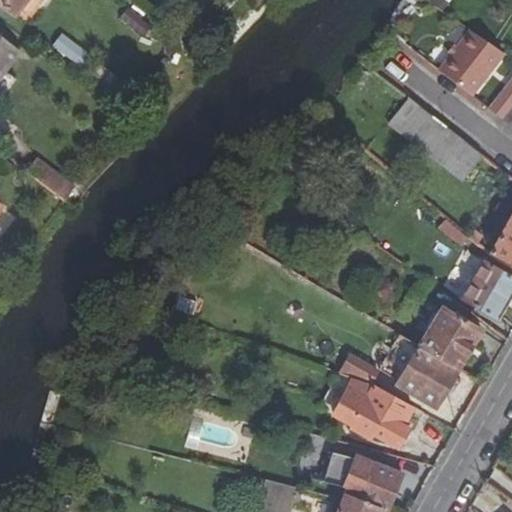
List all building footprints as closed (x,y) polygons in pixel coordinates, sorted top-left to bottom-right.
[(1,0),(17,12),(19,9),(26,0),(1,0)] [(426,0),(439,10),(446,0),(426,0)] [(0,79),(9,68),(25,47),(0,28),(0,79)] [(501,54),(468,30),(438,69),(457,84),(470,94),(501,54)] [(57,33),(49,47),(79,64),(87,50),(57,33)] [(0,90),(14,73),(9,68),(0,79),(0,90)] [(511,79),(488,108),(501,119),(511,105),(511,79)] [(385,123),(459,182),(479,156),(405,98),(385,123)] [(511,105),(501,119),(511,127),(511,105)] [(35,155),(22,170),(60,201),(73,186),(35,155)] [(511,216),(490,258),(511,270),(511,216)] [(466,237),(479,248),(483,243),(469,232),(466,237)] [(461,303),(498,322),(511,294),(511,281),(482,265),(466,295),(461,303)] [(461,303),(466,295),(457,291),(453,299),(461,303)] [(419,348),(456,370),(478,334),(441,312),(419,348)] [(396,385),(434,407),(456,370),(419,348),(396,385)] [(314,414),(328,420),(342,379),(340,378),(328,374),(314,414)] [(342,379),(328,420),(351,428),(350,432),(369,441),(372,436),(396,448),(406,428),(401,426),(411,410),(371,389),(342,379)] [(319,483),(325,485),(333,456),(327,455),(319,483)] [(398,478),(356,460),(356,462),(333,456),(325,485),(347,491),(345,495),(379,509),(384,511),(398,478)] [(287,511),(289,506),(291,506),(296,490),(267,482),(262,497),(265,498),(260,511),(287,511)] [(345,495),(342,503),(338,511),(377,511),(379,509),(345,495)]
